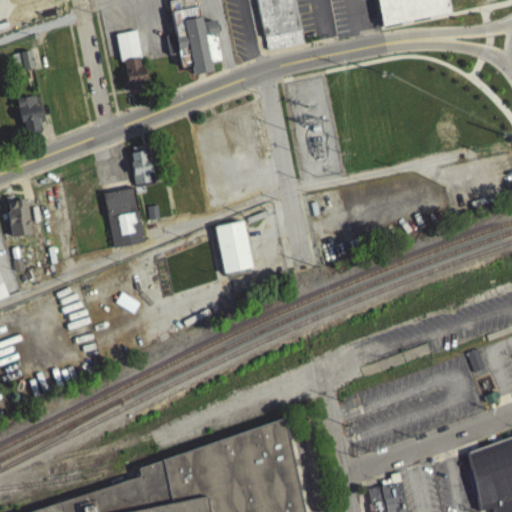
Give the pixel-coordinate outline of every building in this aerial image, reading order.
[(164,5),(190,0),(196,27),(210,24),(213,38),(210,39),(215,65),(205,66),(207,76),(188,80),(186,70),(176,71),(173,57),(166,59),(162,39),(171,37),(164,5)] [(302,40),(293,0),(255,0),(266,48),(302,40)] [(375,0),(380,24),(447,11),(445,0),(375,0)] [(480,0),(482,4),(447,11),(445,0),(480,0)] [(115,33),(135,29),(140,55),(138,56),(141,69),(143,68),(145,78),(142,79),(144,89),(132,91),(131,86),(128,86),(127,82),(126,83),(123,70),(125,70),(123,59),(120,59),(115,33)] [(29,48),(11,52),(14,69),(32,65),(29,48)] [(8,60),(12,78),(32,74),(29,57),(8,60)] [(38,130),(25,133),(22,121),(20,121),(15,97),(31,94),(33,104),(37,104),(39,117),(36,118),(38,130)] [(154,182),(135,186),(130,161),(132,161),(130,151),(133,150),(132,145),(146,142),(154,182)] [(102,191),(133,185),(143,240),(113,246),(102,191)] [(30,232),(10,235),(6,211),(9,211),(6,196),(12,195),(13,199),(23,197),(30,232)] [(157,203),(147,204),(149,218),(159,217),(157,203)] [(148,226),(157,225),(156,212),(146,213),(148,226)] [(241,220),(214,225),(223,272),(251,266),(241,220)] [(427,361),(426,352),(410,354),(411,363),(427,361)] [(476,355),(467,358),(473,378),(483,375),(476,355)] [(281,424),(302,511),(42,511),(85,499),(137,482),(134,474),(281,424)] [(466,451),(511,434),(511,511),(493,511),(491,506),(478,509),(466,451)] [(372,511),(406,511),(400,479),(390,481),(390,477),(381,479),(382,484),(380,484),(381,492),(369,494),(372,511)]
